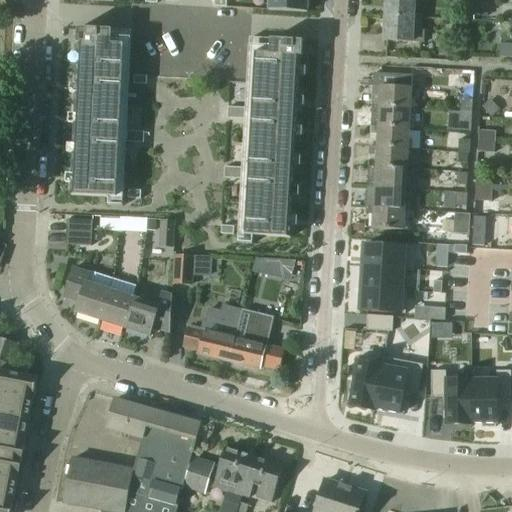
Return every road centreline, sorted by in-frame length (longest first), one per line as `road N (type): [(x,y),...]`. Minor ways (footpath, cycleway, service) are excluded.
road 1 (residential): [(339,29),(317,432)]
road 2 (residential): [(33,11),(339,29)]
road 3 (residential): [(19,295),(33,11)]
road 4 (unclassified): [(317,432),(70,363)]
road 5 (unclassified): [(511,467),(466,468),(317,432)]
road 6 (residential): [(70,363),(42,511)]
